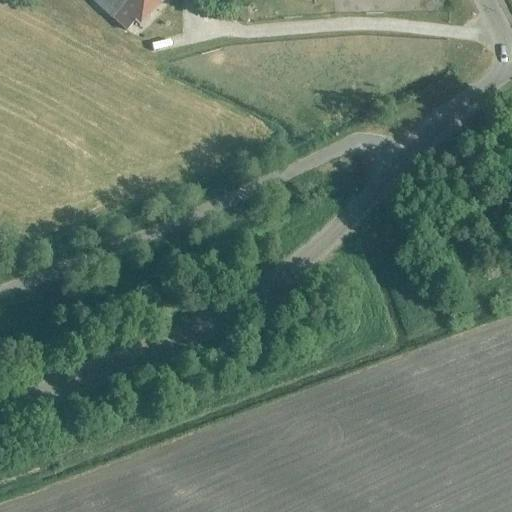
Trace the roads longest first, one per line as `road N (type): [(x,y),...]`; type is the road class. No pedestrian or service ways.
road 1 (tertiary): [(0,413),(162,353),(283,281),(399,163)]
road 2 (residential): [(0,293),(341,148),(379,146),(399,163)]
road 3 (tertiary): [(399,163),(511,66)]
